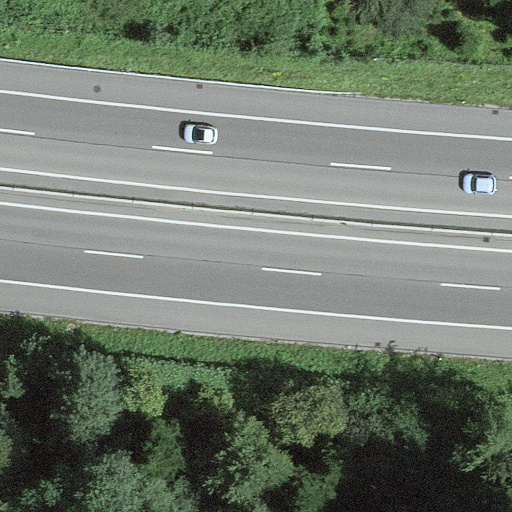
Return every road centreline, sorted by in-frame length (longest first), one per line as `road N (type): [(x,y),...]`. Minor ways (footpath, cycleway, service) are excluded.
road 1 (motorway): [(511,177),(0,129)]
road 2 (motorway): [(0,242),(511,289)]
